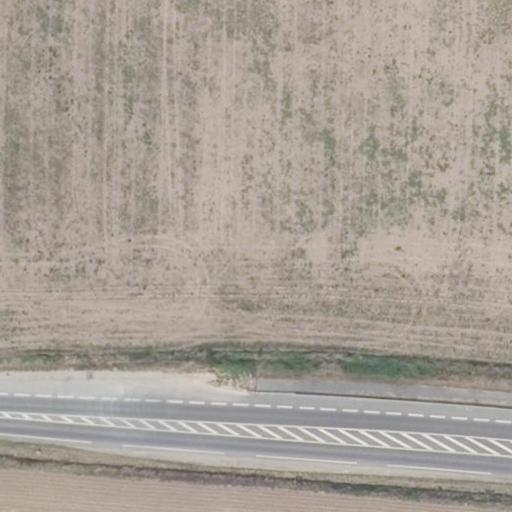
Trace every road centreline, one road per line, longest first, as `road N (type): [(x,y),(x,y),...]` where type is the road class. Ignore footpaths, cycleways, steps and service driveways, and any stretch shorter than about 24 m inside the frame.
road 1 (tertiary): [(0,427),(511,467)]
road 2 (tertiary): [(511,433),(0,406)]
